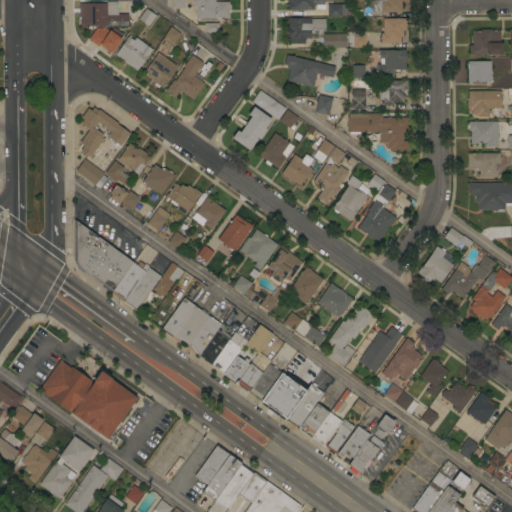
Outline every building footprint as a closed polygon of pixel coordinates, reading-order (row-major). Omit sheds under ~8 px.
[(182,0),(168,0),(169,8),(183,7),(182,0)] [(229,3),(230,4),(231,6),(230,9),(229,10),(229,18),(195,18),(195,5),(193,5),(193,2),(191,2),(191,0),(215,0),(215,1),(229,1),(229,3)] [(332,0),(324,1),(324,4),(315,4),(315,6),(314,6),(314,9),(288,10),(287,0),(332,0)] [(401,0),(401,12),(372,11),(372,0),(401,0)] [(117,13),(127,13),(127,25),(79,25),(79,17),(78,17),(78,2),(105,2),(105,1),(117,1),(117,13)] [(327,4),(346,4),(346,15),(327,16),(327,4)] [(145,8),(154,15),(147,26),(137,19),(145,8)] [(288,18),(311,17),(311,18),(325,18),(325,30),(311,30),(311,38),(304,38),(305,43),(289,43),(289,38),(286,38),(286,25),(288,25),(288,18)] [(381,18),(404,18),(404,24),(405,24),(405,29),(404,29),(404,30),(401,30),(401,36),(399,36),(399,42),(379,43),(379,33),(381,33),(381,18)] [(218,22),(218,31),(204,32),(204,23),(218,22)] [(95,27),(97,28),(98,27),(100,28),(101,26),(107,31),(108,29),(109,30),(112,27),(122,34),(119,37),(120,38),(109,54),(105,52),(106,50),(98,44),(96,46),(86,39),(95,27)] [(180,33),(173,43),(171,42),(170,44),(162,37),(169,26),(180,33)] [(469,45),(472,44),(472,40),(471,40),(471,35),(472,35),(472,31),(481,31),(480,29),(500,29),(500,42),(503,42),(503,53),(469,54),(469,45)] [(347,47),(347,31),(366,31),(365,47),(347,47)] [(346,34),(346,47),(323,47),(323,34),(346,34)] [(151,49),(147,55),(146,54),(135,69),(113,54),(126,35),(132,39),(134,36),(151,49)] [(181,91),(181,92),(178,92),(177,92),(173,96),(164,90),(173,78),(174,79),(184,65),(183,64),(198,43),(209,51),(192,75),(203,82),(191,98),(181,91)] [(404,49),(404,69),(399,69),(398,70),(394,70),(393,69),(392,69),(392,72),(376,72),(376,63),(379,63),(379,58),(378,58),(378,49),(404,49)] [(176,66),(161,87),(158,86),(159,87),(157,87),(153,85),(152,83),(154,82),(145,76),(147,74),(143,71),(156,52),(176,66)] [(335,66),(332,77),(316,73),(313,86),(287,80),(290,68),(287,68),(287,65),(284,64),(286,54),(335,66)] [(491,81),(467,81),(467,61),(491,61),(491,81)] [(364,78),(351,77),(352,65),(364,65),(364,78)] [(406,80),(406,95),(405,95),(405,96),(405,97),(404,97),(403,98),(403,101),(394,101),(394,105),(382,105),(382,102),(380,102),(380,99),(378,99),(378,88),(381,88),(381,87),(378,86),(378,83),(381,83),(382,80),(406,80)] [(284,108),(276,119),(250,101),(258,89),(284,108)] [(350,108),(349,89),(363,89),(363,108),(350,108)] [(494,90),(494,99),(491,99),(491,107),(489,107),(489,110),(490,110),(490,113),(489,113),(489,116),(478,116),(478,114),(471,114),(471,107),(467,108),(467,98),(468,98),(468,90),(494,90)] [(317,94),(330,97),(326,114),(313,111),(317,94)] [(249,116),(247,114),(252,106),(270,118),(263,127),(265,129),(258,139),(256,137),(248,150),(230,137),(236,129),(238,131),(249,116)] [(88,108),(91,110),(93,107),(98,110),(99,109),(118,123),(117,124),(131,133),(121,147),(107,136),(110,131),(98,122),(95,126),(97,127),(96,129),(103,134),(101,137),(103,139),(90,157),(80,150),(84,145),(79,142),(89,129),(80,123),(83,119),(81,117),(88,108)] [(286,109),(297,117),(289,128),(278,120),(286,109)] [(407,117),(407,128),(402,128),(402,140),(407,140),(407,151),(391,151),(391,148),(386,148),(386,147),(385,147),(385,142),(379,142),(379,131),(360,131),(360,133),(350,133),(350,132),(347,132),(347,117),(348,117),(348,113),(382,113),(382,117),(407,117)] [(499,121),(499,124),(498,124),(498,135),(499,135),(499,138),(498,138),(498,141),(495,141),(495,144),(494,144),(494,146),(483,146),(483,143),(470,143),(470,131),(468,131),(468,121),(499,121)] [(292,146),(284,157),(282,156),(281,158),(282,159),(276,168),(257,155),(272,132),(292,146)] [(333,145),(320,164),(313,159),(314,158),(312,156),(324,139),(333,145)] [(129,142),(132,144),(133,144),(135,146),(135,147),(137,148),(138,147),(147,153),(146,155),(150,157),(142,168),(143,168),(142,170),(141,170),(138,174),(117,159),(129,142)] [(337,165),(326,158),(333,146),(344,154),(337,165)] [(499,152),(499,163),(495,163),(495,177),(479,177),(479,170),(477,170),(477,167),(467,167),(467,153),(499,152)] [(300,159),(303,153),(311,159),(306,166),(311,170),(305,179),(303,178),(298,185),(279,173),(292,154),(300,159)] [(103,172),(94,184),(75,171),(84,158),(103,172)] [(114,160),(123,167),(122,168),(123,169),(122,171),(131,178),(126,186),(117,179),(115,181),(104,173),(114,160)] [(323,162),(328,165),(329,163),(336,168),(338,165),(346,171),(336,185),(339,187),(333,195),(331,194),(324,203),(322,202),(321,202),(317,199),(317,198),(315,197),(320,190),(319,189),(318,188),(319,187),(320,186),(311,180),(323,162)] [(154,164),(161,168),(165,168),(175,175),(161,194),(142,181),(154,164)] [(383,180),(375,191),(366,184),(367,183),(366,183),(373,173),(383,180)] [(360,181),(355,188),(366,195),(349,220),(337,212),(336,212),(333,210),(332,209),(331,207),(347,185),(344,183),(350,175),(360,181)] [(511,182),(511,205),(504,205),(504,209),(497,209),(497,211),(490,211),(490,209),(478,209),(478,202),(474,202),(474,193),(467,193),(467,183),(511,182)] [(180,186),(181,184),(186,187),(187,184),(193,188),(194,187),(201,192),(185,215),(175,208),(176,206),(170,201),(171,199),(169,198),(167,201),(165,200),(167,197),(166,196),(175,183),(180,186)] [(376,242),(356,227),(364,215),(364,214),(366,210),(365,210),(372,201),(370,199),(381,184),(382,185),(384,183),(394,190),(381,208),(394,217),(376,242)] [(119,204),(109,197),(111,194),(109,193),(114,186),(116,187),(117,185),(121,188),(121,187),(124,189),(123,190),(127,192),(121,201),(119,204)] [(140,198),(132,209),(121,201),(129,190),(140,198)] [(225,210),(211,229),(192,216),(206,197),(225,210)] [(146,223),(158,206),(169,214),(157,231),(146,223)] [(235,214),(252,226),(234,251),(225,245),(224,246),(222,244),(223,243),(217,239),(235,214)] [(110,292),(78,269),(73,259),(74,219),(132,262),(110,292)] [(442,237),(449,227),(470,242),(466,248),(458,241),(454,246),(442,237)] [(264,234),(264,233),(267,236),(277,244),(259,270),(253,266),(255,262),(244,254),(254,241),(249,238),(256,228),(264,234)] [(175,231),(185,238),(177,249),(167,242),(175,231)] [(203,245),(213,252),(206,261),(197,254),(203,245)] [(439,282),(433,278),(432,280),(430,278),(428,281),(427,280),(426,282),(422,279),(423,277),(416,272),(435,245),(439,248),(440,247),(444,250),(443,251),(451,256),(447,261),(452,264),(439,282)] [(302,262),(289,280),(284,277),(280,283),(279,283),(278,284),(269,278),(270,276),(269,275),(272,271),(266,267),(280,246),(302,262)] [(493,261),(486,271),(477,265),(484,254),(493,261)] [(123,302),(110,292),(132,262),(136,265),(139,260),(144,264),(145,263),(149,266),(148,266),(123,302)] [(162,275),(171,262),(183,270),(175,281),(174,280),(166,291),(167,292),(165,295),(164,294),(162,296),(153,289),(162,275)] [(462,299),(450,291),(447,294),(440,289),(460,262),(467,267),(469,272),(474,265),(475,266),(485,273),(480,281),(476,279),(462,299)] [(161,276),(135,311),(123,302),(148,266),(161,276)] [(308,268),(308,267),(311,269),(311,270),(323,279),(305,304),(294,296),(295,294),(289,289),(306,266),(308,268)] [(491,314),(490,313),(485,319),(477,314),(476,315),(470,311),(471,309),(468,307),(473,301),(470,298),(490,271),(495,271),(498,267),(511,277),(503,288),(494,281),(486,292),(491,296),(496,289),(504,296),(491,314)] [(240,274),(252,283),(248,288),(253,292),(249,298),(232,286),(240,274)] [(330,283),(337,288),(341,289),(344,291),(345,292),(346,294),(352,298),(338,317),(316,302),(330,283)] [(279,285),(285,289),(268,312),(250,298),(254,292),(257,294),(261,288),(270,296),(279,285)] [(172,335),(171,336),(161,328),(184,297),(221,324),(199,354),(172,335)] [(504,304),(510,309),(511,308),(511,332),(503,326),(501,328),(499,326),(496,330),(489,325),(504,304)] [(342,320),(344,322),(348,316),(351,318),(355,312),(353,311),(355,308),(357,309),(360,305),(373,314),(368,322),(369,323),(367,324),(366,324),(363,328),(361,326),(358,330),(359,330),(358,332),(357,331),(352,338),(350,336),(346,342),(347,342),(345,345),(344,344),(342,348),(343,348),(346,344),(354,350),(343,365),(327,353),(334,344),(332,342),(331,343),(329,342),(330,340),(328,339),(342,320)] [(291,311),(319,332),(320,331),(323,333),(323,334),(325,335),(317,346),(283,322),(291,311)] [(221,323),(227,326),(223,331),(231,336),(211,365),(199,354),(221,324),(221,323)] [(245,345),(259,324),(271,333),(257,353),(245,345)] [(358,361),(362,356),(361,355),(379,330),(384,334),(390,326),(402,334),(374,372),(358,361)] [(246,341),(236,355),(223,373),(211,365),(231,336),(234,332),(246,341)] [(406,337),(414,343),(412,346),(414,348),(413,349),(422,356),(405,380),(395,373),(390,379),(381,373),(406,337)] [(236,355),(243,360),(245,358),(249,360),(247,363),(249,365),(250,363),(262,372),(249,390),(248,391),(223,373),(236,355)] [(432,358),(441,364),(440,365),(447,370),(437,384),(440,386),(432,396),(425,391),(430,384),(419,376),(432,358)] [(60,360),(70,367),(71,366),(92,381),(100,370),(112,378),(111,379),(136,398),(106,439),(38,389),(60,360)] [(269,363),(281,372),(261,400),(255,396),(256,395),(249,390),(262,372),(269,363)] [(260,403),(284,416),(301,386),(276,373),(260,403)] [(440,395),(441,394),(440,393),(442,391),(443,391),(445,389),(448,391),(455,381),(465,388),(468,384),(475,389),(458,413),(451,407),(453,405),(440,395)] [(0,382),(21,397),(13,409),(3,402),(4,401),(0,399),(0,382)] [(286,418),(311,384),(313,382),(317,385),(315,387),(323,393),(316,402),(298,426),(286,418)] [(401,391),(393,402),(383,394),(391,384),(401,391)] [(410,414),(394,402),(402,391),(413,399),(412,400),(417,404),(410,414)] [(489,398),(488,399),(492,402),(492,404),(492,405),(496,408),(484,424),(468,413),(467,415),(465,413),(480,392),(489,398)] [(357,414),(349,408),(356,398),(364,403),(357,414)] [(316,402),(329,411),(310,437),(297,428),(298,426),(316,402)] [(336,402),(340,405),(342,403),(344,405),(343,407),(344,408),(337,418),(341,420),(334,431),(322,447),(310,438),(310,437),(329,411),(336,402)] [(12,417),(13,415),(11,414),(17,405),(19,407),(20,405),(32,414),(33,412),(43,420),(30,438),(19,431),(23,425),(12,417)] [(427,408),(437,415),(430,426),(419,419),(427,408)] [(511,441),(511,443),(509,442),(506,446),(504,445),(502,448),(498,445),(496,448),(484,439),(505,409),(511,413),(511,441)] [(384,414),(392,420),(393,418),(396,420),(395,421),(396,422),(390,430),(389,429),(386,433),(376,425),(384,414)] [(341,420),(342,421),(343,419),(353,426),(336,450),(338,451),(336,454),(324,445),(326,442),(328,444),(336,432),(334,431),(341,420)] [(54,428),(46,440),(35,432),(43,421),(54,428)] [(350,462),(366,433),(352,425),(336,455),(350,462)] [(20,446),(17,450),(18,451),(9,462),(0,455),(0,433),(4,428),(11,434),(12,433),(14,435),(13,436),(18,440),(16,443),(20,446)] [(73,435),(93,449),(92,450),(93,451),(82,467),(81,466),(78,471),(63,460),(61,463),(76,474),(59,498),(39,484),(56,460),(57,460),(59,457),(58,457),(73,435)] [(367,437),(369,439),(372,435),(382,442),(370,459),(373,461),(369,465),(367,464),(360,473),(358,471),(355,475),(348,470),(351,466),(348,464),(367,437)] [(467,437),(477,444),(467,458),(459,453),(461,449),(459,448),(467,437)] [(25,465),(21,462),(33,444),(45,452),(49,446),(57,453),(51,462),(50,461),(35,482),(32,480),(32,481),(30,480),(30,479),(28,477),(31,473),(30,473),(29,473),(27,473),(26,471),(25,469),(23,468),(25,465)] [(194,475),(216,445),(229,454),(207,484),(194,475)] [(487,462),(495,451),(505,458),(509,451),(511,453),(511,459),(509,463),(503,460),(497,469),(487,462)] [(213,500),(202,492),(207,484),(229,454),(240,462),(239,464),(215,498),(213,500)] [(179,456),(183,460),(168,479),(164,476),(179,456)] [(107,458),(123,468),(115,480),(99,469),(107,458)] [(498,469),(504,461),(511,466),(511,464),(511,467),(506,475),(498,469)] [(252,473),(237,492),(227,507),(215,498),(239,464),(252,473)] [(74,511),(64,504),(92,465),(107,476),(81,511),(74,511)] [(237,492),(252,473),(253,471),(266,480),(250,502),(237,492)] [(415,511),(411,509),(437,471),(450,480),(446,485),(426,511),(415,511)] [(459,471),(470,479),(463,489),(452,481),(459,471)] [(266,480),(300,505),(295,511),(291,511),(282,505),(277,511),(242,511),(250,502),(266,480)] [(133,484),(144,492),(135,504),(124,496),(133,484)] [(426,511),(446,485),(459,495),(454,502),(446,511),(426,511)] [(479,487),(493,497),(486,508),(472,497),(470,496),(477,486),(479,487)] [(123,504),(120,508),(123,510),(121,511),(96,511),(101,507),(100,506),(106,498),(107,498),(110,494),(123,504)] [(132,511),(133,511),(134,511),(152,511),(153,511),(152,510),(160,499),(172,507),(168,511),(132,511)] [(464,509),(461,511),(446,511),(454,502),(464,509)]
